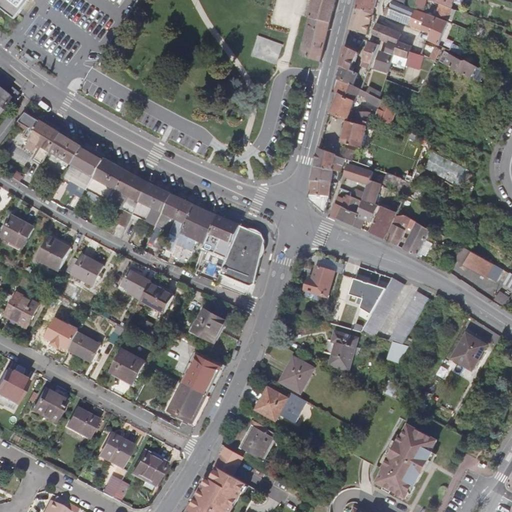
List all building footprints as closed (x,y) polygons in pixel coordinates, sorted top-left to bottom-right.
[(0,0),(0,7),(14,18),(28,0),(0,0)] [(314,0),(309,19),(310,20),(301,55),(314,60),(321,63),(322,63),(337,0),(314,0)] [(357,0),(355,8),(374,15),(378,0),(357,0)] [(425,10),(428,0),(411,0),(410,5),(425,10)] [(453,8),(454,8),(456,0),(432,0),(440,3),(453,8)] [(389,17),(423,31),(429,15),(405,6),(394,2),(392,9),(389,17)] [(436,15),(449,20),(453,8),(440,3),(436,15)] [(355,8),(349,30),(368,35),(374,15),(355,8)] [(430,41),(440,46),(449,23),(448,23),(429,15),(423,31),(432,34),(430,41)] [(381,39),(386,27),(377,23),(373,33),(376,37),(381,39)] [(395,55),(400,42),(402,33),(395,30),(386,27),(381,39),(381,40),(390,44),(387,54),(382,53),(377,69),(389,74),(391,69),(395,55)] [(284,44),(258,35),(251,56),(276,65),(284,44)] [(346,46),(338,80),(355,88),(360,74),(352,71),(365,40),(349,35),(346,46)] [(380,45),(374,43),(371,42),(362,67),(370,70),(380,45)] [(412,46),(400,42),(395,55),(408,60),(411,52),(411,51),(412,46)] [(437,59),(442,50),(436,47),(433,53),(430,58),(436,61),(437,59)] [(425,57),(411,52),(408,60),(407,65),(421,70),(425,57)] [(450,55),(445,64),(472,79),(481,84),(487,73),(478,68),(466,61),(464,62),(450,55)] [(339,94),(332,114),(347,122),(349,122),(359,95),(364,97),(369,98),(371,95),(367,93),(362,91),(355,88),(338,80),(335,92),(339,94)] [(371,95),(381,99),(383,92),(370,86),(367,93),(371,95)] [(0,89),(0,113),(12,98),(0,89)] [(368,102),(382,108),(384,101),(381,99),(371,95),(369,98),(368,102)] [(378,117),(392,124),(398,108),(384,101),(382,108),(378,117)] [(349,122),(347,122),(342,143),(363,148),(372,114),(373,113),(358,113),(354,123),(349,122)] [(51,154),(63,135),(42,122),(31,141),(38,145),(43,148),(36,160),(44,165),(51,154)] [(74,142),(63,135),(51,154),(44,165),(47,166),(67,178),(84,148),(74,142)] [(38,145),(31,141),(27,148),(34,152),(38,145)] [(96,154),(84,148),(67,178),(88,191),(89,190),(106,160),(96,154)] [(345,148),(341,157),(347,160),(355,163),(358,153),(345,148)] [(337,155),(320,149),(316,167),(335,171),(342,172),(347,160),(341,157),(337,156),(337,155)] [(462,184),(469,167),(433,152),(426,169),(462,184)] [(113,164),(106,160),(89,190),(112,202),(121,184),(128,172),(113,164)] [(365,199),(377,205),(382,188),(371,184),(374,172),(361,168),(349,165),(346,177),(369,185),(366,193),(356,190),(355,195),(365,199)] [(335,171),(316,167),(312,181),(333,182),(334,182),(335,171)] [(135,176),(128,172),(121,184),(112,202),(111,204),(123,210),(131,213),(134,215),(151,184),(135,176)] [(18,173),(15,178),(18,180),(21,182),(25,177),(18,173)] [(399,188),(402,179),(389,175),(386,184),(399,188)] [(409,195),(417,200),(420,194),(414,191),(416,185),(410,182),(402,179),(399,188),(398,193),(400,194),(408,196),(409,195)] [(311,201),(327,214),(331,197),(333,182),(312,181),(310,195),(311,195),(311,201)] [(158,188),(151,184),(134,215),(158,226),(173,195),(158,188)] [(176,196),(173,195),(158,226),(166,230),(165,231),(171,234),(165,248),(174,253),(178,243),(196,206),(176,196)] [(339,196),(336,203),(344,207),(357,213),(361,201),(347,195),(346,199),(339,196)] [(411,214),(417,200),(409,195),(408,196),(401,209),(405,211),(411,214)] [(344,207),(339,219),(362,230),(366,220),(371,223),(373,221),(379,206),(377,205),(365,199),(359,214),(357,213),(344,207)] [(89,214),(101,221),(108,209),(96,203),(89,214)] [(334,207),(331,216),(339,219),(344,207),(336,203),(334,207)] [(213,213),(196,206),(178,243),(193,249),(197,241),(206,244),(211,234),(219,216),(213,213)] [(371,233),(386,239),(397,212),(392,210),(383,207),(371,233)] [(118,224),(127,228),(134,215),(131,213),(123,210),(119,217),(121,217),(118,224)] [(211,234),(206,244),(204,249),(228,259),(235,244),(242,226),(219,216),(211,234)] [(388,240),(400,247),(412,219),(406,216),(398,217),(388,240)] [(14,217),(3,237),(24,249),(35,228),(14,217)] [(419,257),(427,241),(432,231),(418,223),(405,249),(419,257)] [(248,228),(242,226),(235,244),(228,259),(221,275),(251,287),(256,285),(266,241),(264,236),(248,228)] [(51,238),(39,260),(60,271),(72,249),(51,238)] [(419,257),(422,258),(423,255),(427,257),(434,244),(427,241),(419,257)] [(458,262),(466,266),(473,252),(466,247),(458,262)] [(473,252),(466,266),(490,281),(491,278),(500,283),(506,272),(473,252)] [(80,261),(75,258),(68,272),(95,286),(105,267),(84,255),(80,261)] [(319,265),(343,271),(346,262),(321,256),(319,265)] [(25,266),(22,272),(29,277),(33,270),(25,266)] [(322,296),(321,302),(323,303),(325,297),(329,297),(337,273),(318,268),(313,280),(309,280),(306,292),(322,296)] [(152,285),(153,283),(132,271),(124,286),(131,290),(130,293),(144,301),(152,285)] [(29,277),(22,272),(15,284),(29,292),(35,280),(29,277)] [(372,318),(363,332),(378,337),(407,285),(405,284),(395,279),(389,287),(379,305),(372,318)] [(368,299),(379,305),(389,287),(373,282),(368,299)] [(144,301),(143,302),(165,314),(175,297),(152,285),(144,301)] [(304,298),(321,302),(322,296),(306,292),(304,298)] [(390,340),(398,342),(404,344),(430,299),(418,292),(390,340)] [(19,295),(4,321),(24,333),(40,306),(19,295)] [(205,310),(194,332),(217,343),(228,322),(205,310)] [(351,329),(363,332),(372,318),(355,313),(351,329)] [(118,325),(110,340),(117,344),(126,329),(118,325)] [(50,347),(68,357),(71,350),(77,340),(59,331),(50,347)] [(351,371),(356,353),(358,346),(360,339),(337,332),(334,343),(337,343),(332,365),(351,371)] [(102,345),(80,334),(77,340),(71,350),(94,362),(102,345)] [(468,334),(454,358),(474,370),(488,346),(468,334)] [(414,340),(411,346),(403,358),(411,363),(421,345),(414,340)] [(383,367),(395,373),(403,358),(411,346),(404,344),(398,342),(383,367)] [(125,351),(113,373),(134,384),(146,362),(125,351)] [(197,351),(182,381),(186,383),(202,353),(197,351)] [(202,353),(186,383),(208,394),(223,363),(202,353)] [(296,358),(282,382),(302,393),(316,369),(296,358)] [(208,394),(213,396),(228,366),(223,363),(208,394)] [(8,370),(0,384),(0,395),(17,405),(29,382),(8,370)] [(391,379),(384,392),(391,396),(398,383),(391,379)] [(186,383),(182,381),(165,413),(197,429),(213,396),(208,394),(194,422),(172,411),(186,383)] [(208,394),(186,383),(172,411),(194,422),(208,394)] [(270,388),(258,409),(278,421),(290,399),(270,388)] [(46,390),(34,411),(56,423),(68,402),(46,390)] [(471,409),(463,404),(453,422),(461,426),(462,424),(471,409)] [(78,408),(68,428),(90,439),(100,420),(78,408)] [(473,441),(482,447),(488,438),(476,431),(477,429),(472,427),(471,429),(462,424),(461,426),(453,422),(449,428),(473,441)] [(384,469),(377,482),(406,498),(413,485),(415,487),(424,471),(434,452),(432,451),(437,440),(408,424),(402,436),(400,435),(382,469),(384,469)] [(248,452),(245,456),(264,467),(267,463),(265,463),(274,447),(271,446),(277,434),(268,429),(266,432),(255,426),(242,449),(248,452)] [(111,434),(100,456),(122,468),(134,447),(111,434)] [(232,449),(227,446),(223,455),(227,457),(232,449)] [(245,456),(232,449),(227,457),(240,465),(245,456)] [(145,452),(133,474),(155,486),(167,466),(153,459),(154,457),(145,452)] [(222,454),(215,465),(218,467),(234,475),(240,465),(227,457),(223,455),(222,454)] [(218,467),(215,465),(209,477),(195,500),(194,503),(188,511),(231,511),(234,507),(242,511),(246,511),(259,490),(248,484),(218,467)] [(104,491),(122,500),(130,483),(112,474),(104,491)] [(318,480),(312,492),(320,496),(326,485),(318,480)] [(72,511),(71,511),(74,505),(63,499),(59,505),(55,503),(50,511),(72,511)]
